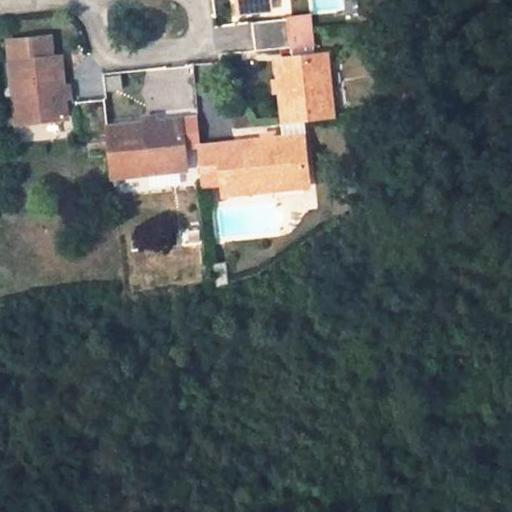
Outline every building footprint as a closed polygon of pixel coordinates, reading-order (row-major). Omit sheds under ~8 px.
[(238,0),(240,14),(269,11),(268,0),(238,0)] [(254,23),(257,52),(305,47),(304,36),(290,38),(288,20),(254,23)] [(8,43),(11,64),(17,124),(66,119),(60,59),(51,60),(49,39),(8,43)] [(326,55),(277,61),(284,122),(300,120),(334,117),(326,55)] [(105,100),(77,104),(81,139),(108,136),(108,129),(105,100)] [(186,170),(181,120),(108,129),(108,136),(113,179),(186,170)] [(281,122),(283,140),(302,137),(300,120),(284,122),(281,122)] [(283,140),(201,149),(204,186),(222,184),(223,196),(308,186),(302,137),(283,140)]
